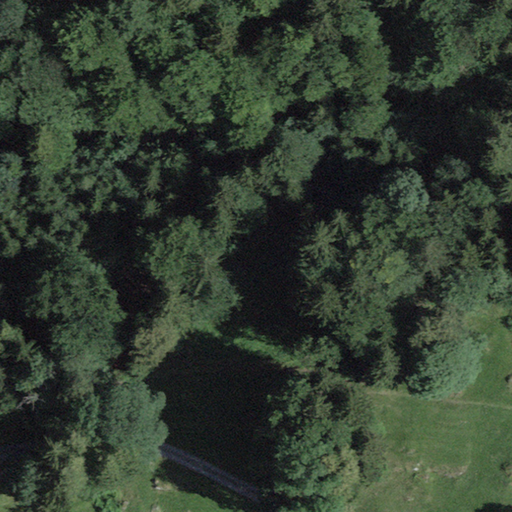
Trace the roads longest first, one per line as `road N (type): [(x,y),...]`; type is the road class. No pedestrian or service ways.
road 1 (track): [(0,152),(160,139),(299,108),(511,106)]
road 2 (track): [(296,511),(196,462),(65,441),(0,448)]
